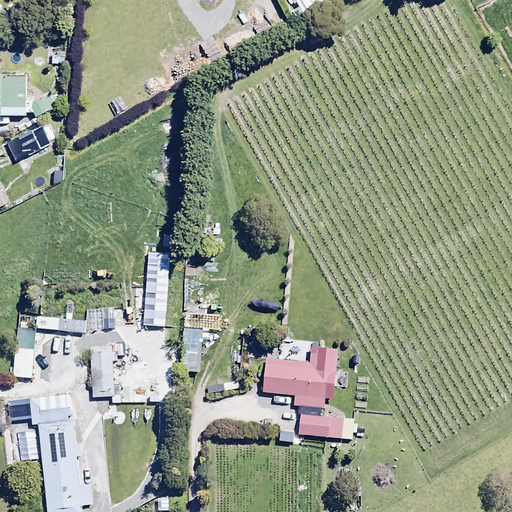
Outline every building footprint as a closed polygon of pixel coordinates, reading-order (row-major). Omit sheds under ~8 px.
[(64,54),(50,54),(51,67),(64,67),(64,54)] [(0,75),(0,117),(24,117),(24,113),(31,113),(31,106),(31,98),(26,98),(26,76),(0,75)] [(31,106),(37,117),(54,107),(49,97),(31,106)] [(5,145),(14,163),(50,146),(41,127),(5,145)] [(167,255),(147,254),(142,327),(163,328),(167,255)] [(122,317),(122,310),(101,311),(102,331),(113,331),(113,317),(122,317)] [(56,321),(55,333),(84,335),(85,323),(56,321)] [(34,339),(16,338),(13,379),(30,380),(34,339)] [(113,398),(111,348),(88,349),(91,399),(113,398)] [(199,375),(200,349),(181,348),(180,374),(199,375)] [(307,365),(265,361),(261,394),(293,397),(292,408),(300,409),(297,436),(354,442),(356,426),(353,425),(353,422),(320,418),(320,410),(323,411),(324,401),(332,402),(337,352),(309,349),(307,365)] [(36,426),(36,427),(45,511),(81,511),(81,508),(92,507),(90,487),(78,489),(75,459),(80,458),(79,445),(73,446),(71,422),(69,422),(66,397),(28,401),(31,427),(36,426)]
